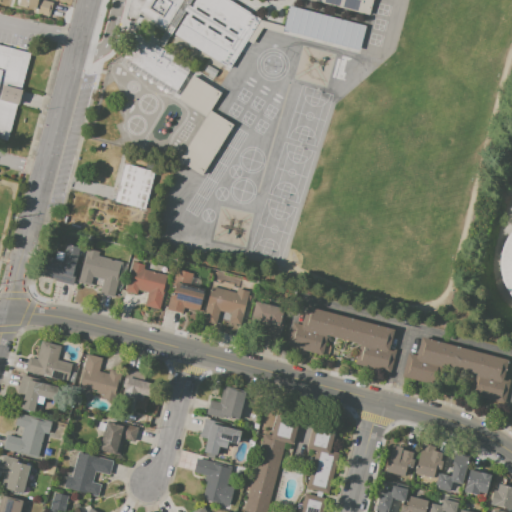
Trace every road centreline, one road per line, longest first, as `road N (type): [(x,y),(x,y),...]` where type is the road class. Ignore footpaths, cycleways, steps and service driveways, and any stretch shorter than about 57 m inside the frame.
road 1 (tertiary): [(511,455),(436,418),(62,317),(0,313)]
road 2 (tertiary): [(90,0),(0,330)]
road 3 (residential): [(192,352),(152,483)]
